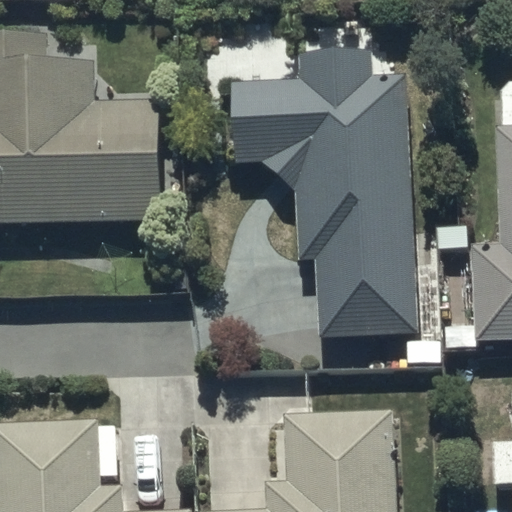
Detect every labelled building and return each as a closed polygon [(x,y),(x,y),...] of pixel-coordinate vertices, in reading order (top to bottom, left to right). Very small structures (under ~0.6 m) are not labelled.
[(0,231),(164,230),(163,113),(96,111),(97,71),(52,70),(52,45),(0,43),(0,231)] [(363,66),(288,65),(287,96),(218,93),(215,173),(252,175),(253,175),(253,176),(254,177),(255,178),(256,179),(256,180),(257,181),(258,182),(259,183),(260,184),(260,185),(261,186),(262,187),(263,188),(264,189),(265,190),(266,191),(267,192),(268,193),(268,194),(269,195),(270,196),(271,196),(272,197),(273,198),(274,199),(275,200),(276,201),(277,201),(278,202),(279,203),(280,204),(281,205),(282,205),(283,206),(285,207),(287,273),(304,273),(307,349),(408,346),(406,283),(422,282),(421,236),(401,237),(399,179),(410,179),(409,137),(399,137),(401,87),(363,87),(363,66)] [(511,92),(501,93),(493,100),(494,140),(484,141),(488,257),(460,258),(464,354),(511,352),(511,92)] [(511,511),(511,406),(503,407),(504,453),(483,454),(484,497),(504,497),(504,511),(511,511)] [(388,511),(387,423),(275,425),(276,492),(254,492),(254,511),(388,511)] [(112,511),(112,496),(93,496),(93,487),(110,487),(109,435),(0,436),(0,511),(112,511)]
